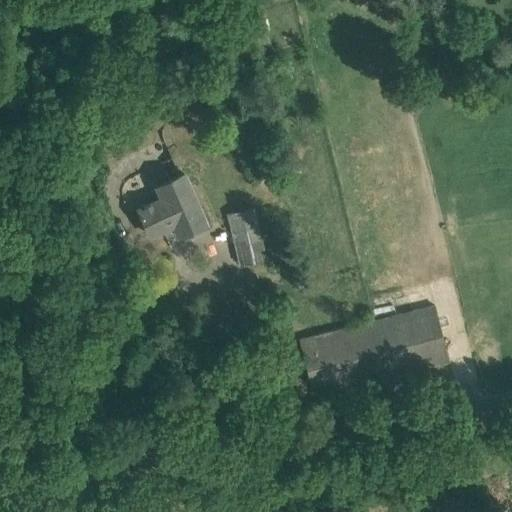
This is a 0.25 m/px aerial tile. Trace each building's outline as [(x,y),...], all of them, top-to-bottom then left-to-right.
[(270,41),(261,11),(195,30),(204,60),(270,41)] [(159,198),(156,199),(138,207),(150,235),(174,225),(179,236),(207,224),(183,171),(153,184),(159,198)] [(240,263),(267,257),(254,206),(228,212),(240,263)] [(367,320),(382,378),(449,361),(434,303),(367,320)] [(382,378),(367,320),(300,337),(314,395),(382,378)]
